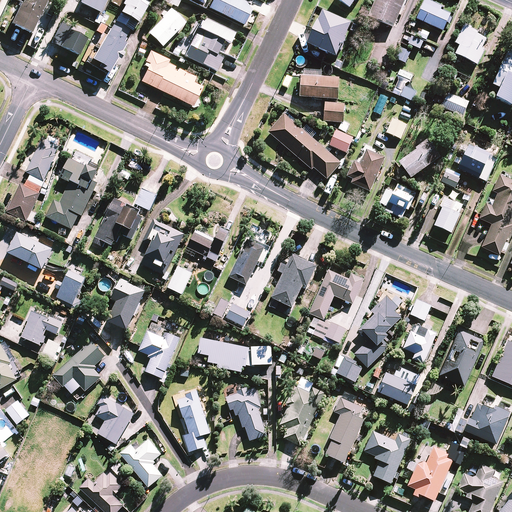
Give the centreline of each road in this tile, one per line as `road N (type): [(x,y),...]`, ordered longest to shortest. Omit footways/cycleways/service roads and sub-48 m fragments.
road 1 (residential): [(213,161),(511,301)]
road 2 (residential): [(167,511),(217,478),(266,474),(363,511)]
road 3 (residential): [(33,76),(213,161)]
road 4 (residential): [(213,161),(292,0)]
